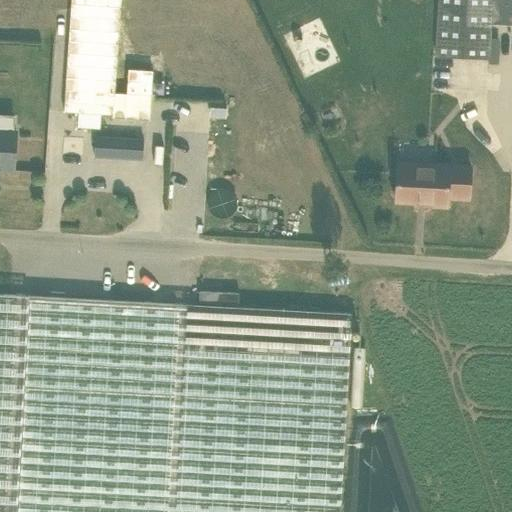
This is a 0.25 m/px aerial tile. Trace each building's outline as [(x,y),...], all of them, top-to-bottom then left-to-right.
[(491,0),(438,0),(436,56),(489,59),(491,0)] [(115,107),(74,105),(73,117),(155,121),(156,97),(116,95),(115,107)] [(223,117),(224,103),(209,103),(208,117),(223,117)] [(0,131),(0,169),(13,170),(16,132),(0,131)] [(142,160),(144,140),(95,137),(94,157),(142,160)] [(199,209),(196,140),(175,141),(178,210),(199,209)] [(396,160),(393,202),(413,202),(413,205),(448,208),(449,199),(470,199),(471,164),(396,160)] [(235,197),(233,194),(231,192),(228,190),(225,189),(221,189),(218,189),(215,190),(212,192),(210,195),(208,197),(207,201),(207,204),(208,207),(209,210),(211,213),(214,215),(217,217),(220,218),(224,218),(227,217),(230,216),(233,213),(235,211),(236,207),(237,204),(236,200),(235,197)] [(199,302),(238,304),(239,292),(200,290),(199,302)] [(351,313),(30,295),(0,293),(0,511),(339,511),(350,333),(351,313)]
